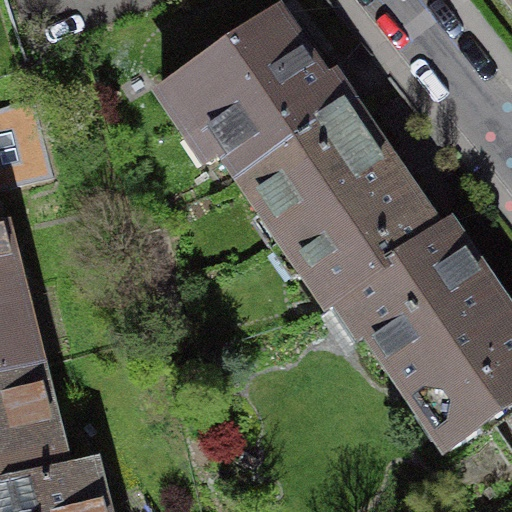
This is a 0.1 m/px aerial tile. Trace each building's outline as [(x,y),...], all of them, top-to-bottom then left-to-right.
[(511,0),(502,0),(511,12),(511,0)] [(347,109),(356,103),(360,99),(353,88),(346,78),(329,86),(323,90),(275,19),(163,95),(190,135),(205,125),(242,180),(347,109)] [(0,378),(35,370),(0,232),(0,231),(0,191),(54,178),(35,99),(0,112),(0,378)] [(382,161),(347,109),(242,180),(267,218),(270,215),(308,271),(305,274),(330,311),(435,239),(434,237),(400,187),(411,175),(405,165),(398,154),(382,161)] [(444,230),(434,237),(435,239),(330,311),(331,312),(350,299),(373,333),(370,336),(450,453),(505,415),(511,424),(511,330),(511,329),(511,308),(505,298),(494,303),(444,230)] [(35,370),(0,378),(0,511),(101,511),(90,467),(61,474),(35,370)]
